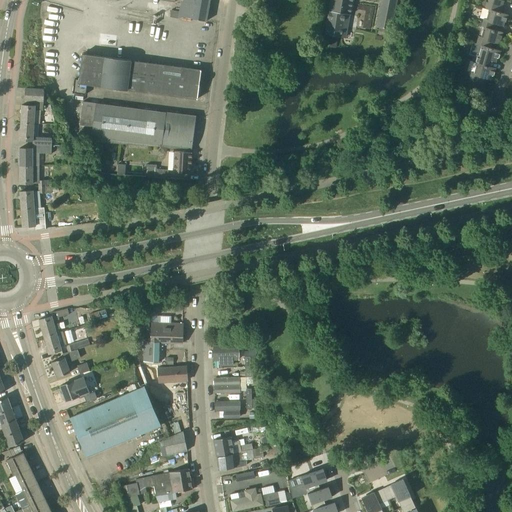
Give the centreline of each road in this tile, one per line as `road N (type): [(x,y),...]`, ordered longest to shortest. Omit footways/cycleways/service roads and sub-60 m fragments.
road 1 (residential): [(211,511),(199,314),(232,0)]
road 2 (secondary): [(27,287),(223,255),(353,222)]
road 3 (secondary): [(353,222),(260,221),(25,264)]
road 4 (secondary): [(84,511),(21,349)]
road 5 (secondary): [(353,222),(511,189)]
